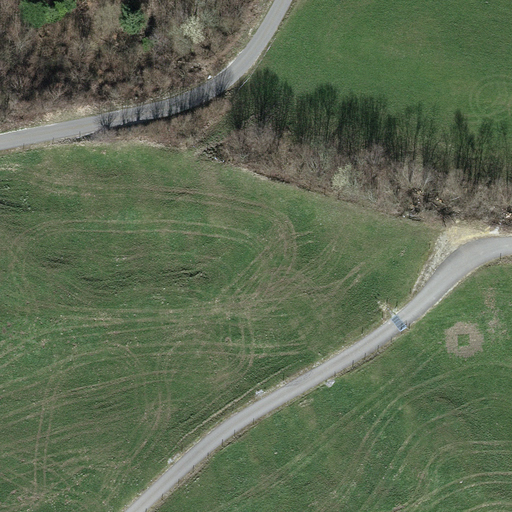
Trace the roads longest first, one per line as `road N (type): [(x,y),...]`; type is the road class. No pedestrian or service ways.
road 1 (track): [(132,511),(181,464),(397,322),(461,264),(511,244)]
road 2 (unclassified): [(0,142),(183,103),(219,85),(281,0)]
